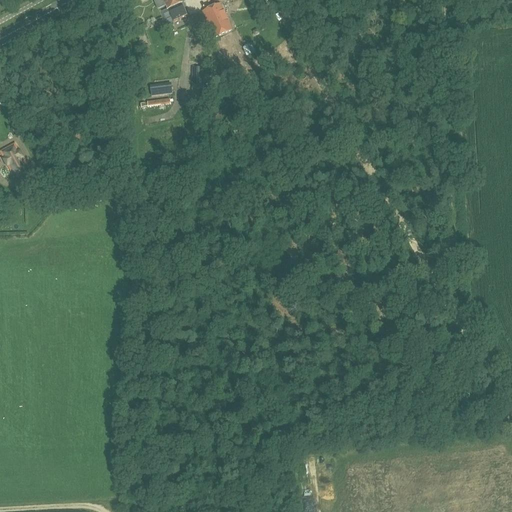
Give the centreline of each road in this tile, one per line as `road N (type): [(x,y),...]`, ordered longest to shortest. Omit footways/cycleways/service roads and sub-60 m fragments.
road 1 (track): [(511,411),(271,0)]
road 2 (track): [(437,0),(450,304)]
